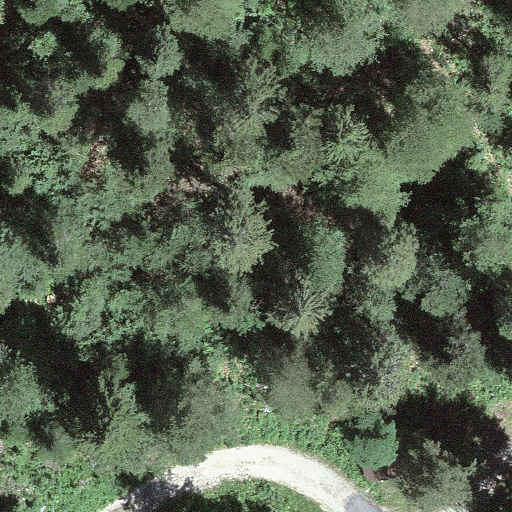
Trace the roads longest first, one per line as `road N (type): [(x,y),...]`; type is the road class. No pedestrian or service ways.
road 1 (track): [(119,511),(213,468),(250,462),(313,476),(347,501)]
road 2 (track): [(511,456),(347,501)]
